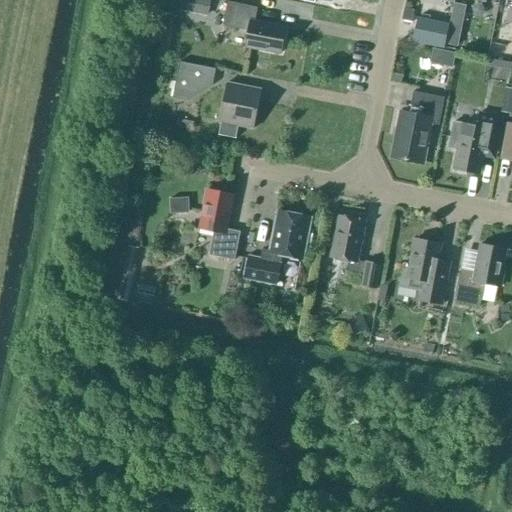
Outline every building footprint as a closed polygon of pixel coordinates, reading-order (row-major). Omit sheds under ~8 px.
[(208,18),(211,0),(182,0),(180,12),(208,18)] [(281,54),(286,28),(255,22),(258,8),(228,2),(223,27),(248,32),(245,47),(281,54)] [(449,27),(461,30),(466,7),(454,4),(449,27)] [(411,26),(412,20),(414,14),(404,12),(403,18),(402,24),(411,26)] [(443,49),(448,22),(432,18),(429,30),(410,26),(407,42),(443,49)] [(447,43),(461,46),(463,33),(450,30),(447,43)] [(511,62),(488,58),(487,66),(511,70),(511,62)] [(189,102),(212,86),(215,70),(180,62),(172,98),(189,102)] [(253,129),(261,90),(227,84),(219,122),(221,123),(218,136),(236,139),(238,126),(253,129)] [(439,126),(444,98),(413,92),(409,115),(401,113),(392,158),(423,164),(431,124),(439,126)] [(503,118),(480,113),(477,127),(454,123),(449,148),(458,150),(454,170),(478,175),(482,157),(495,159),(503,118)] [(511,125),(508,125),(501,161),(511,163),(511,181),(511,125)] [(235,261),(240,233),(226,231),(233,195),(207,190),(200,229),(214,232),(209,256),(235,261)] [(189,197),(169,198),(170,214),(189,213),(189,197)] [(302,259),(310,219),(278,213),(270,252),(262,250),(260,260),(248,258),(244,278),(276,285),(282,255),(302,259)] [(365,263),(358,262),(365,222),(338,217),(330,258),(348,261),(346,272),(363,275),(361,286),(376,289),(381,265),(365,262),(365,263)] [(441,306),(450,263),(438,260),(441,245),(415,240),(410,265),(404,264),(399,288),(420,292),(418,301),(441,306)] [(115,298),(134,302),(145,248),(126,244),(115,298)] [(511,251),(480,245),(474,273),(460,271),(454,302),(479,307),(484,284),(501,288),(504,272),(502,272),(506,251),(511,252),(511,251)] [(437,345),(426,343),(425,352),(436,354),(437,345)]
